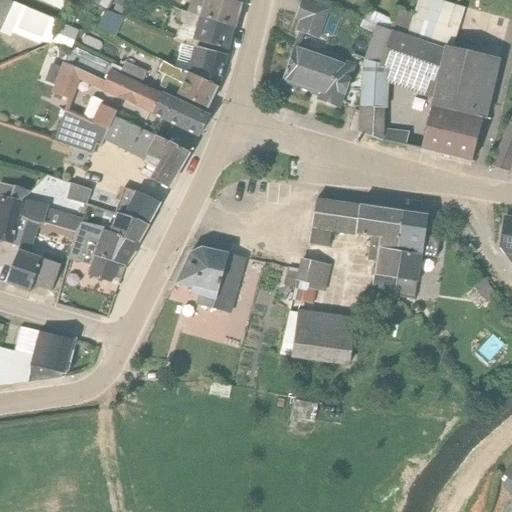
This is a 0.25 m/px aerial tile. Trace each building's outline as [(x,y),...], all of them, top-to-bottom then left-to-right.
[(51,42),(58,25),(60,23),(4,0),(0,0),(0,33),(10,38),(12,34),(39,45),(40,43),(43,44),(47,46),(47,44),(50,45),(51,42)] [(35,0),(64,13),(69,0),(35,0)] [(240,5),(221,0),(189,0),(185,13),(233,28),(240,5)] [(464,9),(437,0),(417,0),(413,16),(397,10),(392,21),(390,30),(443,51),(444,47),(451,49),(464,9)] [(285,76),(282,82),(320,95),(318,101),(337,108),(347,81),(349,82),(355,66),(300,44),(303,36),(318,40),(328,13),(302,4),(297,19),(301,20),(298,32),(301,33),(287,69),(286,68),(283,75),(285,76)] [(175,23),(181,25),(177,37),(227,51),(233,28),(185,13),(179,11),(175,23)] [(430,110),(421,150),(469,163),(480,120),(485,121),(500,61),(451,49),(444,47),(443,51),(390,30),(392,21),(367,11),(358,29),(372,34),(362,62),(358,133),(385,144),(406,148),(410,132),(383,129),(384,111),(386,111),(387,85),(429,102),(428,109),(430,110)] [(106,12),(97,28),(115,37),(123,19),(106,12)] [(58,25),(51,42),(70,51),(77,33),(58,25)] [(226,56),(181,45),(173,68),(216,90),(226,56)] [(70,54),(140,87),(146,73),(124,63),(120,71),(73,48),(70,54)] [(140,87),(70,54),(69,53),(65,65),(62,63),(60,69),(51,65),(44,82),(53,86),(51,94),(68,100),(52,142),(91,156),(96,145),(100,147),(103,141),(113,118),(129,126),(132,120),(99,105),(91,122),(70,111),(79,82),(153,115),(161,97),(140,87)] [(0,70),(29,58),(28,54),(0,65),(0,70)] [(162,63),(158,74),(164,77),(158,87),(206,110),(216,90),(173,68),(162,63)] [(161,97),(153,115),(199,136),(208,119),(161,97)] [(511,163),(511,113),(490,167),(508,171),(509,171),(511,163)] [(113,118),(103,141),(156,169),(150,179),(168,189),(188,154),(129,126),(113,118)] [(90,199),(91,183),(70,181),(69,197),(90,199)] [(124,189),(110,235),(136,246),(160,203),(124,189)] [(0,197),(0,242),(19,247),(28,220),(75,233),(81,223),(83,219),(46,210),(48,206),(24,199),(19,203),(0,197)] [(394,291),(402,213),(315,201),(308,246),(328,249),(331,234),(355,237),(355,236),(370,238),(366,261),(374,262),(371,289),(394,291)] [(402,213),(394,291),(393,297),(414,301),(421,256),(435,258),(438,239),(423,237),(426,217),(402,213)] [(511,219),(504,219),(499,249),(511,266),(511,219)] [(19,247),(6,285),(29,293),(32,286),(51,291),(59,266),(28,255),(38,231),(73,240),(75,233),(28,220),(19,247)] [(73,240),(68,260),(91,267),(88,276),(111,283),(117,265),(125,267),(136,246),(110,235),(102,233),(103,231),(81,223),(75,233),(73,240)] [(227,256),(200,249),(189,254),(174,285),(191,288),(190,295),(202,298),(201,307),(211,310),(227,256)] [(211,310),(229,314),(244,260),(227,256),(211,310)] [(297,271),(293,289),(291,301),(312,306),(315,291),(324,294),(331,267),(299,259),(297,271)] [(293,289),(297,271),(287,268),(283,286),(293,289)] [(484,279),(472,290),(486,305),(496,296),(489,287),(490,286),(484,279)] [(289,313),(279,356),(348,367),(356,319),(289,313)] [(11,373),(0,374),(0,386),(62,378),(72,341),(20,328),(13,352),(11,373)] [(13,352),(0,349),(0,374),(11,373),(13,352)] [(209,387),(208,395),(228,399),(230,389),(211,387),(209,387)] [(293,399),(289,418),(313,423),(317,402),(293,399)] [(507,479),(501,487),(511,495),(511,462),(502,475),(507,479)]
